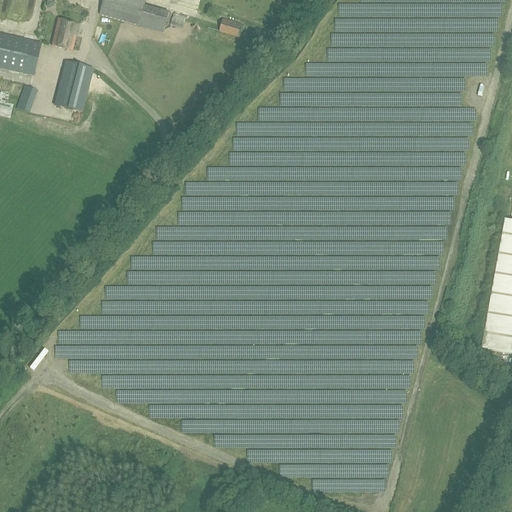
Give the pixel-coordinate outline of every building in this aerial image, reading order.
[(163,33),(169,12),(144,5),(145,0),(103,0),(99,15),(163,33)] [(183,26),(186,17),(174,13),(171,22),(183,26)] [(76,37),(79,26),(58,18),(52,45),(72,51),(75,36),(76,37)] [(239,38),(243,25),(223,19),(219,32),(239,38)] [(0,67),(33,76),(41,44),(0,33),(0,67)] [(82,112),(93,69),(66,62),(55,105),(82,112)] [(29,113),(38,90),(24,86),(16,108),(29,113)] [(511,221),(506,221),(494,290),(511,293),(511,221)] [(47,353),(43,351),(30,368),(33,371),(47,353)]
